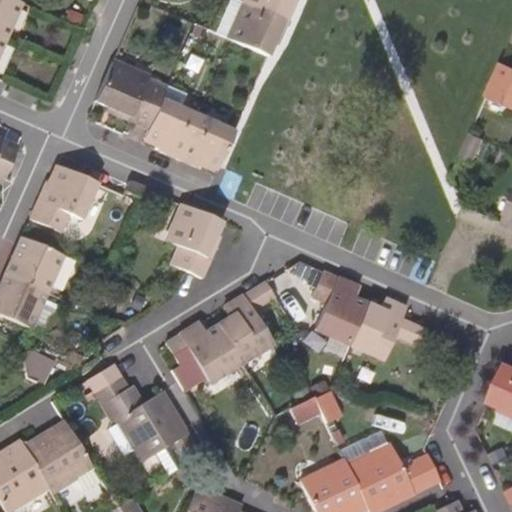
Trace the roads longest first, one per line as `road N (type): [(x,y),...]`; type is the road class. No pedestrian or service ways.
road 1 (residential): [(491,331),(264,230)]
road 2 (residential): [(135,334),(231,492),(276,511)]
road 3 (residential): [(264,230),(59,140)]
road 4 (residential): [(264,230),(247,270),(135,334)]
road 5 (residential): [(135,334),(0,422)]
road 6 (residential): [(491,331),(449,422),(474,477)]
road 7 (residential): [(120,0),(59,140)]
